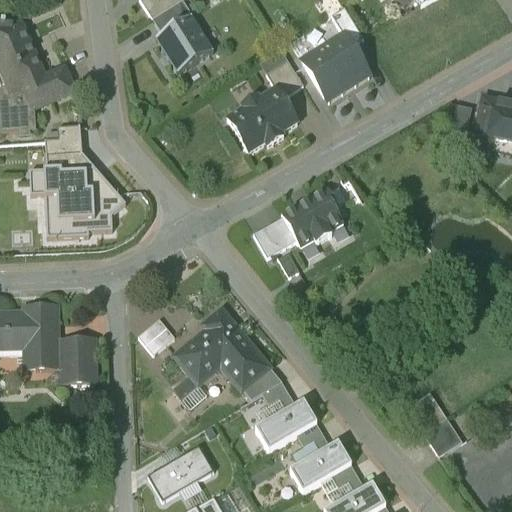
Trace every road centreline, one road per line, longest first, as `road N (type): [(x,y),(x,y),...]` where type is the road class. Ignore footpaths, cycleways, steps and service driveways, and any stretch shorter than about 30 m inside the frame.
road 1 (residential): [(435,511),(197,230)]
road 2 (residential): [(197,230),(511,49)]
road 3 (residential): [(95,0),(113,116),(126,149),(197,230)]
road 4 (residential): [(114,273),(124,511)]
